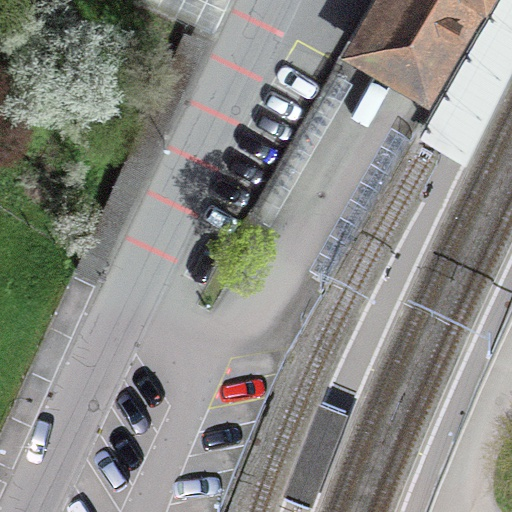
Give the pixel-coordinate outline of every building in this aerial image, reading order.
[(139,0),(212,33),(227,0),(139,0)] [(387,0),(361,47),(422,82),(467,5),(468,5),(471,0),(387,0)] [(465,162),(511,66),(511,0),(496,0),(420,134),(465,162)] [(184,31),(74,269),(96,279),(206,41),(184,31)] [(313,511),(348,423),(318,412),(283,505),(301,511),(313,511)]
